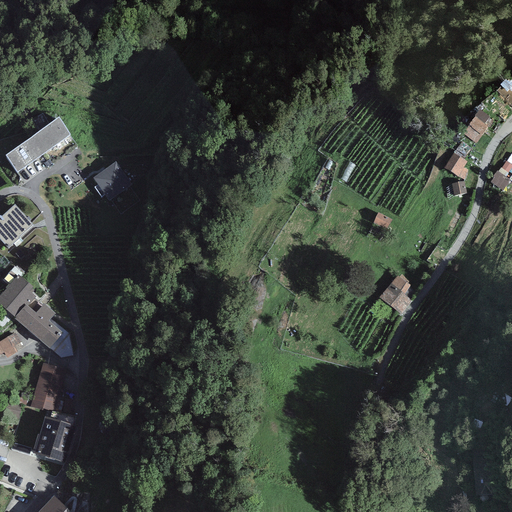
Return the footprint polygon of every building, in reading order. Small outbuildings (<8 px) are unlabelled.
[(511,83),(505,80),(497,98),(511,104),(511,83)] [(489,117),(479,110),(462,133),(477,144),(489,127),(484,124),(489,117)] [(17,173),(71,134),(59,117),(50,124),(43,114),(32,121),(38,131),(0,139),(0,161),(6,157),(17,173)] [(467,162),(453,154),(444,168),(463,179),(468,170),(464,168),(467,162)] [(116,163),(93,178),(109,201),(131,185),(116,163)] [(464,182),(452,184),(454,196),(467,193),(464,182)] [(0,239),(8,249),(33,225),(14,205),(1,217),(0,215),(0,239)] [(392,220),(378,213),(373,223),(387,230),(392,220)] [(0,295),(0,306),(15,317),(26,305),(28,307),(36,297),(29,291),(33,287),(18,275),(0,295)] [(410,285),(397,275),(378,298),(401,315),(412,301),(403,294),(410,285)] [(26,305),(15,317),(16,318),(15,319),(50,349),(63,334),(49,322),(56,314),(44,303),(35,314),(28,307),(26,305)] [(15,333),(0,341),(0,355),(4,353),(7,358),(18,351),(17,349),(23,346),(15,333)] [(66,370),(43,364),(32,406),(55,413),(66,370)] [(19,420),(22,405),(8,402),(4,416),(19,420)] [(78,427),(45,417),(40,435),(37,434),(31,454),(67,464),(78,427)] [(490,447),(472,448),(475,496),(493,495),(490,447)] [(70,511),(54,496),(38,511),(70,511)]
